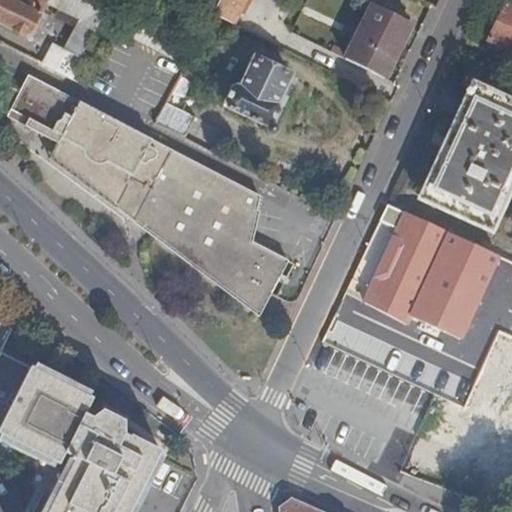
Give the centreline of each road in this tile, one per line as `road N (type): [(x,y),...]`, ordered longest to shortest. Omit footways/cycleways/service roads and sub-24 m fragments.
road 1 (residential): [(462,0),(250,443)]
road 2 (primary): [(250,443),(217,392),(0,190)]
road 3 (primary): [(0,250),(123,362),(209,428),(250,443)]
road 4 (primary): [(424,511),(250,443)]
road 5 (primary): [(250,443),(295,482),(362,511)]
